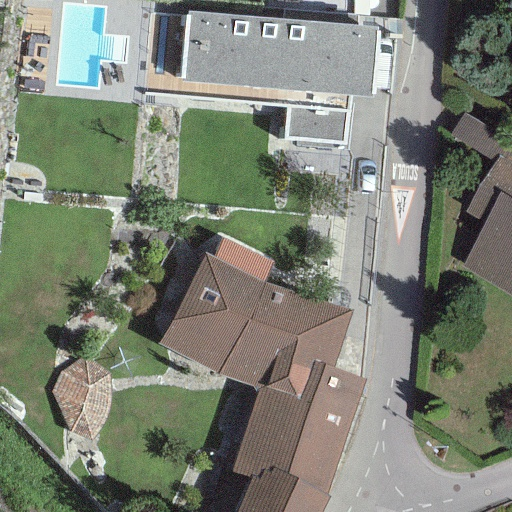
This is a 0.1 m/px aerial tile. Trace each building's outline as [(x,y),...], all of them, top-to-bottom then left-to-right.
[(270,0),(270,5),(353,13),(353,0),(270,0)] [(376,27),(186,12),(181,82),(370,98),(376,27)] [(494,163),(509,139),(464,111),(449,135),(494,163)] [(485,224),(463,266),(511,298),(511,140),(509,139),(494,163),(479,182),(465,212),(485,224)] [(213,258),(263,283),(271,265),(221,240),(213,258)] [(213,258),(204,254),(158,345),(252,388),(256,394),(231,472),(249,478),(234,511),(321,511),(329,496),(327,494),(365,380),(332,369),(351,312),(263,283),(213,258)] [(67,431),(92,442),(101,430),(109,414),(109,399),(109,385),(108,376),(81,359),(60,372),(52,391),(67,431)]
